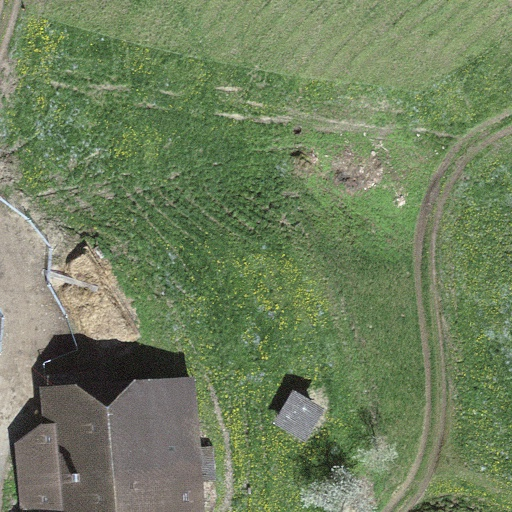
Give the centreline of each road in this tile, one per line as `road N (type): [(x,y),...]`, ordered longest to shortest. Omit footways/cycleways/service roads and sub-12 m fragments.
road 1 (track): [(411,499),(428,457),(437,380),(424,268),(434,200),(465,147),(511,119)]
road 2 (track): [(396,511),(441,489),(511,507)]
